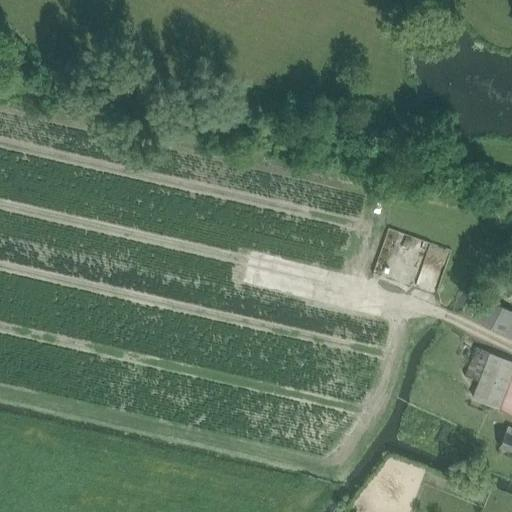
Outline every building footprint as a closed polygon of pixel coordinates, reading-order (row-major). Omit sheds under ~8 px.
[(424,275),(441,279),(448,252),(431,247),(424,275)] [(475,319),(511,337),(511,310),(486,297),(475,319)] [(475,346),(464,375),(479,381),(490,352),(475,346)] [(511,360),(490,352),(479,381),(472,398),(499,408),(511,412),(511,360)] [(511,428),(508,427),(500,447),(511,451),(511,428)]
